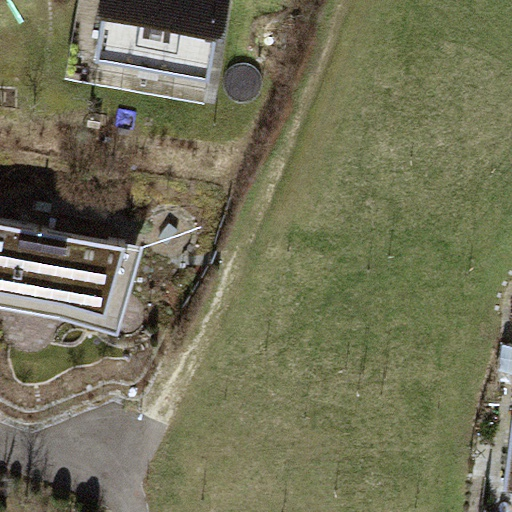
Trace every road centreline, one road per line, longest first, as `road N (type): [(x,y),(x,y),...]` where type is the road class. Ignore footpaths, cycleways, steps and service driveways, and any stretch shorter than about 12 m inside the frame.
road 1 (track): [(128,481),(183,387),(295,142),(346,0)]
road 2 (residential): [(0,427),(73,443),(128,481),(131,511)]
